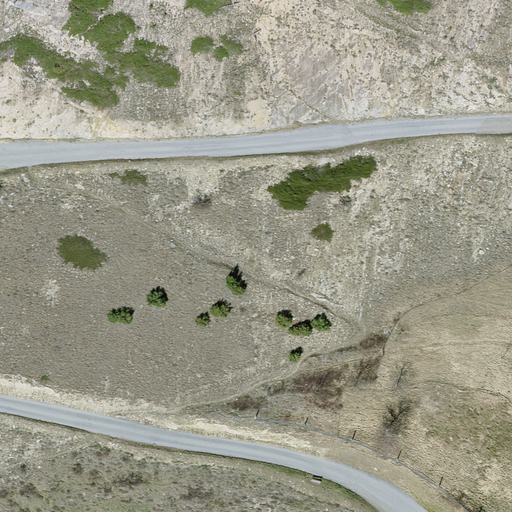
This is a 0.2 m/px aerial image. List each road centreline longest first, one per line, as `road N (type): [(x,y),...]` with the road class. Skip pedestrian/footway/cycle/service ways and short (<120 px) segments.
road 1 (unclassified): [(0,162),(511,126)]
road 2 (unclassified): [(408,511),(334,474),(0,404)]
